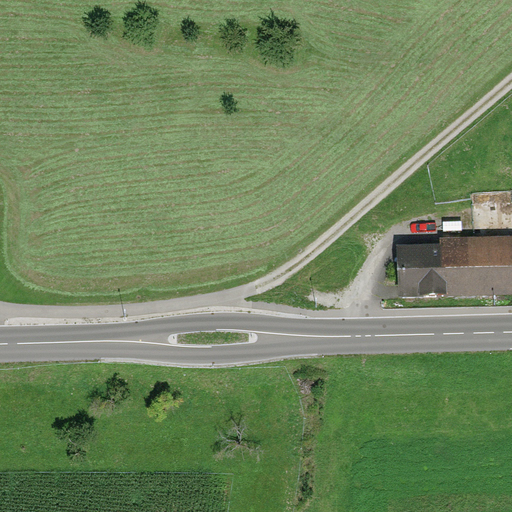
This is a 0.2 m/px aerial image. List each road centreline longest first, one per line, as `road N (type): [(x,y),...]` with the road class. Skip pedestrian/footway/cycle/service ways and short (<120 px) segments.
road 1 (track): [(0,309),(138,310),(218,298),(276,278),(511,80)]
road 2 (secondary): [(511,332),(0,344)]
